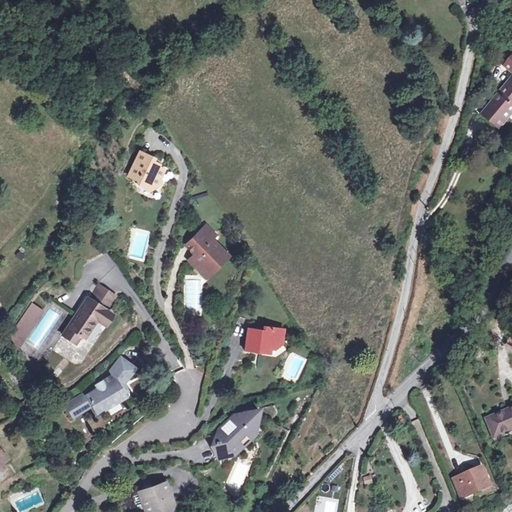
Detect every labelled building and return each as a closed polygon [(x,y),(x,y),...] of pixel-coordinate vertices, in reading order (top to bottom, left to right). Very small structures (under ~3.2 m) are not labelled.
[(511,77),(511,78),(510,77),(480,114),(498,129),(511,112),(511,53),(503,65),(511,72),(511,77)] [(142,141),(129,134),(116,159),(124,164),(125,168),(139,175),(151,169),(148,163),(153,153),(140,146),(142,141)] [(209,224),(188,244),(198,254),(192,259),(205,271),(214,262),(217,265),(230,252),(213,234),(217,231),(209,224)] [(98,299),(108,284),(90,272),(80,287),(98,299)] [(80,287),(79,286),(54,325),(67,333),(72,325),(76,327),(88,309),(92,312),(99,299),(98,299),(80,287)] [(24,299),(11,325),(17,328),(11,340),(16,342),(35,304),(24,299)] [(105,302),(99,299),(92,312),(97,315),(105,302)] [(11,325),(5,337),(11,340),(17,328),(11,325)] [(266,331),(251,329),(247,350),(264,354),(266,348),(272,349),(277,350),(285,344),(287,330),(267,327),(266,331)] [(111,387),(115,392),(121,387),(124,390),(143,376),(140,372),(136,365),(148,345),(135,337),(126,352),(129,356),(113,367),(115,370),(105,377),(111,387)] [(150,348),(147,347),(136,365),(140,372),(144,369),(140,364),(150,348)] [(103,376),(85,388),(88,389),(103,379),(103,376)] [(103,376),(103,379),(108,386),(111,387),(103,376)] [(93,396),(93,399),(111,387),(108,386),(93,396)] [(121,387),(115,392),(117,395),(124,390),(121,387)] [(85,388),(93,399),(93,396),(88,389),(85,388)] [(511,407),(486,418),(493,436),(511,428),(511,407)] [(222,430),(225,433),(222,436),(212,438),(212,445),(208,446),(210,454),(216,454),(216,457),(235,454),(258,433),(255,412),(247,412),(237,423),(232,420),(222,430)] [(393,435),(389,431),(383,436),(387,440),(393,435)] [(456,478),(453,479),(460,497),(489,485),(482,467),(456,478)] [(362,477),(364,485),(373,483),(371,475),(362,477)] [(163,483),(136,492),(143,511),(153,511),(159,502),(169,507),(170,502),(163,483)] [(136,492),(129,495),(133,507),(143,511),(136,492)] [(44,501),(37,511),(47,511),(51,505),(44,501)]
